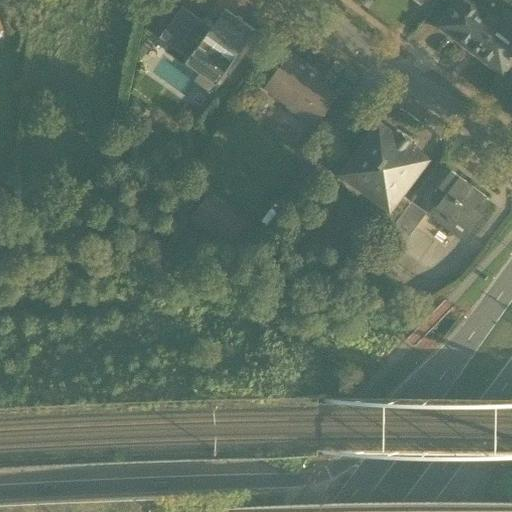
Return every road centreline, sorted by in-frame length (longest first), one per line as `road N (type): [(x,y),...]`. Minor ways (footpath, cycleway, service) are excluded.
road 1 (motorway): [(383,457),(311,489),(0,505)]
road 2 (residential): [(511,160),(299,0)]
road 3 (primary): [(511,280),(383,457)]
road 4 (primary): [(410,511),(511,376)]
